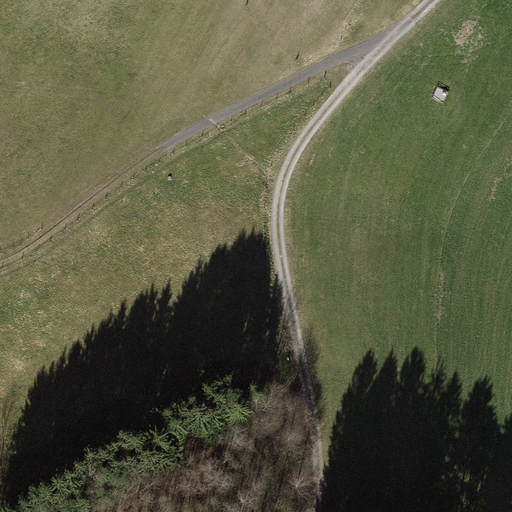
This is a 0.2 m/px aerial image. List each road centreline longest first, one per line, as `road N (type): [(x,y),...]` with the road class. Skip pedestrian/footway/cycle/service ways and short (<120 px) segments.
road 1 (track): [(315,511),(314,432),(280,194),(294,148),(428,0)]
road 2 (track): [(0,257),(26,251),(167,144),(335,56),(394,35)]
